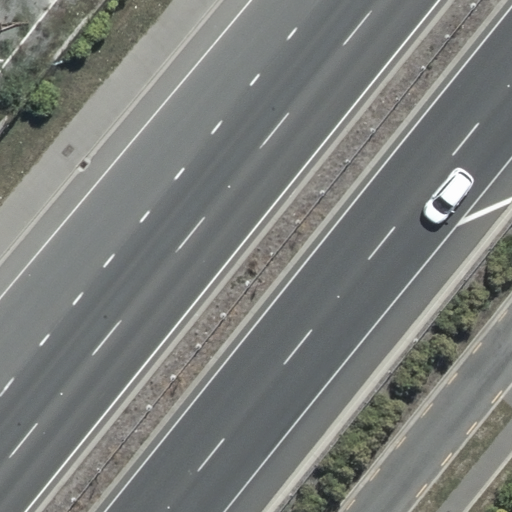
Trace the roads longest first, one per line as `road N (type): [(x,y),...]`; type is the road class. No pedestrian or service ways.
road 1 (trunk): [(0,464),(373,0)]
road 2 (trunk): [(511,93),(174,511)]
road 3 (trunk): [(0,350),(282,0)]
road 4 (residential): [(511,339),(371,511)]
